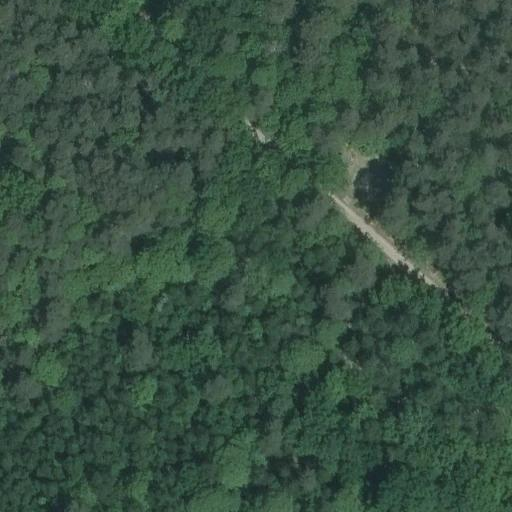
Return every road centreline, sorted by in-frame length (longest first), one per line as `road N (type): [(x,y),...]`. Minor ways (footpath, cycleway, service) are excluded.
road 1 (track): [(237,134),(511,376)]
road 2 (track): [(0,378),(219,137),(237,134)]
road 3 (track): [(231,511),(387,266)]
road 4 (track): [(84,0),(237,134)]
